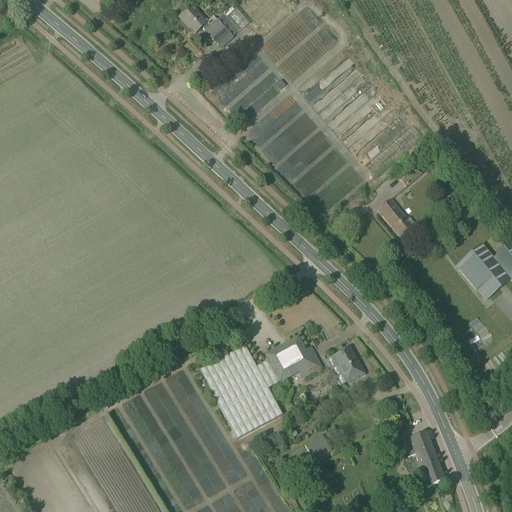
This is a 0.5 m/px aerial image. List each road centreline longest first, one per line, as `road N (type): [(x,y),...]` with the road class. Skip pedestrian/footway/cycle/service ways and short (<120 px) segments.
road 1 (secondary): [(455,454),(419,378),(375,317),(27,0)]
road 2 (track): [(305,270),(0,445)]
